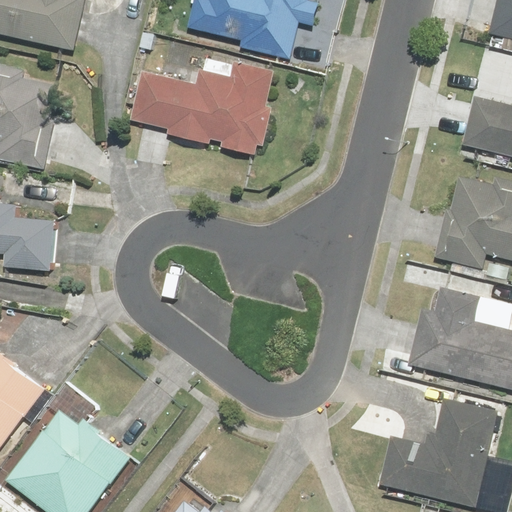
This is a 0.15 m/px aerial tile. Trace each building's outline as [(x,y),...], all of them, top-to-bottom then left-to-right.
[(0,0),(0,33),(83,52),(94,0),(0,0)] [(202,0),(196,29),(249,42),(248,48),(299,61),(308,24),(323,28),(329,4),(318,1),(318,0),(202,0)] [(511,0),(506,0),(497,35),(511,38),(511,0)] [(0,142),(7,144),(3,160),(52,171),(72,88),(34,79),(35,72),(0,63),(0,142)] [(151,72),(139,121),(177,130),(175,136),(219,146),(220,140),(231,142),(229,149),(264,157),(267,147),(272,148),(282,109),(276,107),(284,72),(243,63),(240,78),(208,70),(205,84),(151,72)] [(511,103),(482,96),(470,144),(511,154),(511,103)] [(0,253),(13,255),(12,268),(59,272),(63,222),(25,219),(26,206),(6,204),(7,196),(0,195),(0,174),(0,173),(0,253)] [(454,208),(441,258),(490,270),(494,253),(511,257),(511,178),(504,176),(501,184),(467,176),(458,209),(454,208)] [(430,307),(416,364),(511,387),(511,327),(484,321),(490,296),(448,286),(442,310),(430,307)] [(0,457),(54,388),(5,350),(0,356),(0,457)] [(399,435),(387,484),(484,507),(508,411),(452,397),(444,433),(435,431),(433,443),(399,435)] [(68,411),(14,481),(54,511),(96,511),(141,455),(92,417),(85,425),(68,411)] [(237,511),(231,506),(226,511),(222,511),(213,505),(207,511),(206,511),(192,500),(182,511),(237,511)]
